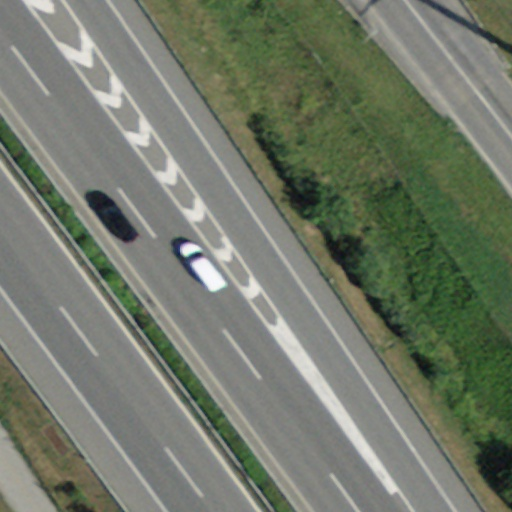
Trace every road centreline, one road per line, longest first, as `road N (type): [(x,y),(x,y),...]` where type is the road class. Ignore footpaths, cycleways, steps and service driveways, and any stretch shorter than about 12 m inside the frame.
road 1 (motorway): [(394,511),(373,422),(85,0)]
road 2 (motorway): [(355,511),(0,36)]
road 3 (motorway): [(0,232),(205,511)]
road 4 (unclassified): [(511,145),(400,0)]
